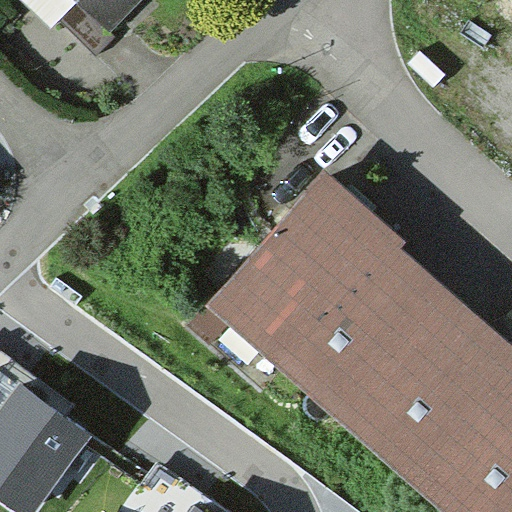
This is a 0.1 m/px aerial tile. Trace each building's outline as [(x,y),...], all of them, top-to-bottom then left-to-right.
[(142,0),(79,0),(80,1),(111,32),(142,0)] [(115,36),(111,32),(80,1),(62,20),(96,54),(115,36)] [(407,243),(323,170),(206,305),(444,511),(511,511),(511,345),(401,249),(407,243)] [(0,411),(19,385),(0,371),(0,411)] [(0,411),(0,499),(16,511),(36,511),(92,437),(19,385),(0,411)]
